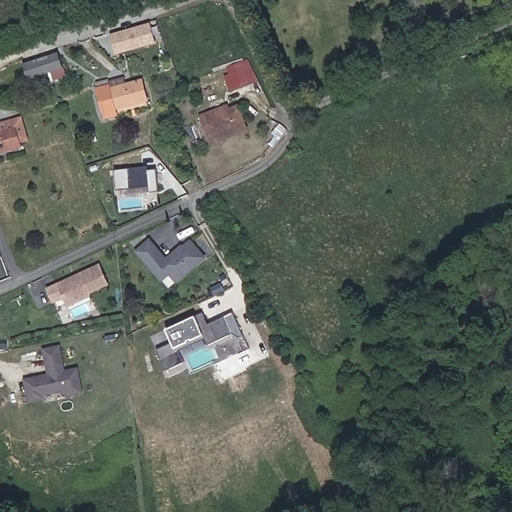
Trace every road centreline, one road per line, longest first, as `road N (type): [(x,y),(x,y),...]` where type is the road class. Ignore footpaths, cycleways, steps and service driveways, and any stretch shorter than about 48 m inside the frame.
road 1 (residential): [(286,118),(289,138),(266,161),(0,287)]
road 2 (residential): [(511,18),(286,118)]
road 3 (residential): [(188,0),(0,59)]
road 4 (residential): [(286,118),(227,0)]
